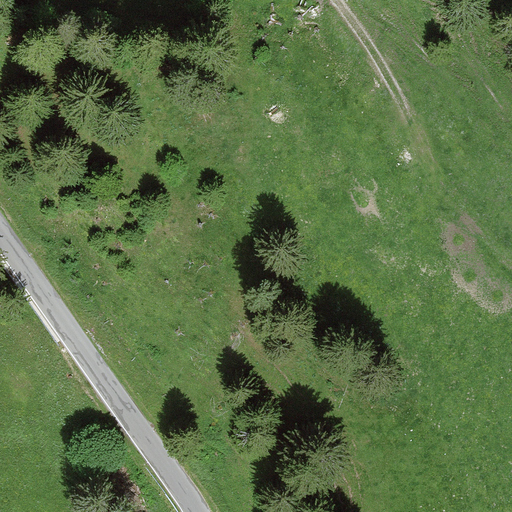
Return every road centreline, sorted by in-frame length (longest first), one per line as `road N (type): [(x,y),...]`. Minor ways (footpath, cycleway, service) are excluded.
road 1 (tertiary): [(198,511),(0,237)]
road 2 (track): [(336,0),(425,148)]
